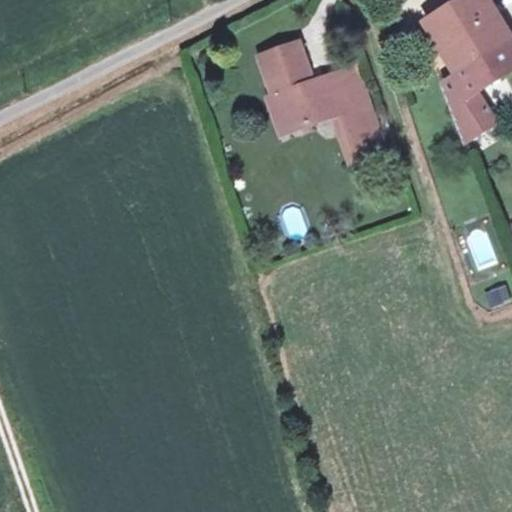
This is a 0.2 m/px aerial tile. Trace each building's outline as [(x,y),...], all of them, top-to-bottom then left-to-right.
[(459,0),(432,18),(461,64),(511,32),(511,28),(493,0),(459,0)] [(511,66),(511,32),(461,64),(446,73),(471,137),(501,118),(479,87),(511,66)] [(276,98),(288,94),(300,130),(341,116),(357,110),(345,75),(330,81),(329,78),(315,83),(301,44),(262,58),(276,97),(276,98)] [(359,71),(345,75),(357,110),(371,105),(359,71)] [(288,94),(276,98),(276,97),(271,99),(284,135),(300,130),(288,94)] [(357,110),(341,116),(358,164),(388,153),(371,105),(357,110)] [(294,206),(279,214),(293,239),(308,231),(294,206)] [(478,270),(497,263),(485,229),(466,236),(478,270)]
